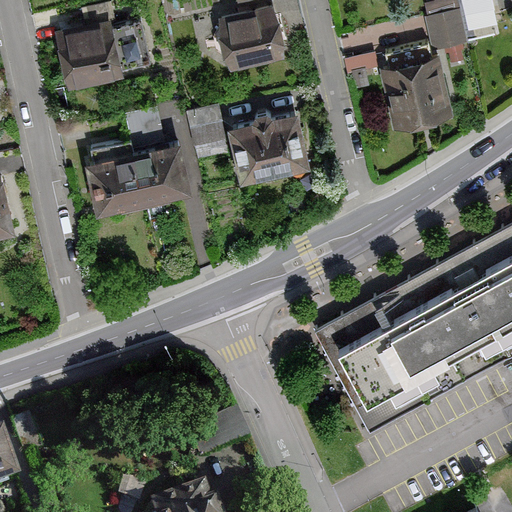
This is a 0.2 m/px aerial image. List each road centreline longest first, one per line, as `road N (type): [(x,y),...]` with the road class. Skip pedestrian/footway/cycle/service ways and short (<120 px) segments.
road 1 (residential): [(85,347),(9,0)]
road 2 (residential): [(312,511),(215,300)]
road 3 (residential): [(369,222),(318,0)]
road 4 (tertiary): [(369,222),(215,300)]
road 5 (tertiary): [(511,135),(369,222)]
road 6 (tertiary): [(215,300),(85,347)]
